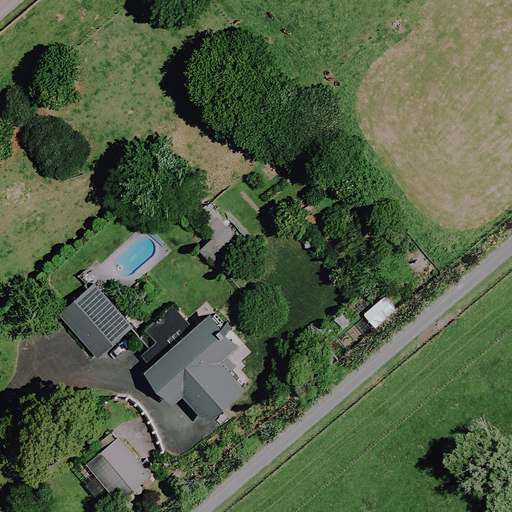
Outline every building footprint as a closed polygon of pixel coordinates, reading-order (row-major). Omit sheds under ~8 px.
[(250,243),(208,205),(196,218),(216,236),(202,252),(223,272),(250,243)] [(133,328),(96,285),(63,313),(100,356),(133,328)] [(399,309),(387,295),(365,314),(378,328),(399,309)] [(214,312),(197,327),(176,304),(147,329),(157,340),(143,352),(154,365),(151,369),(179,400),(188,392),(212,419),(249,386),(225,359),(242,343),(214,312)] [(153,475),(118,432),(85,459),(121,501),(153,475)]
